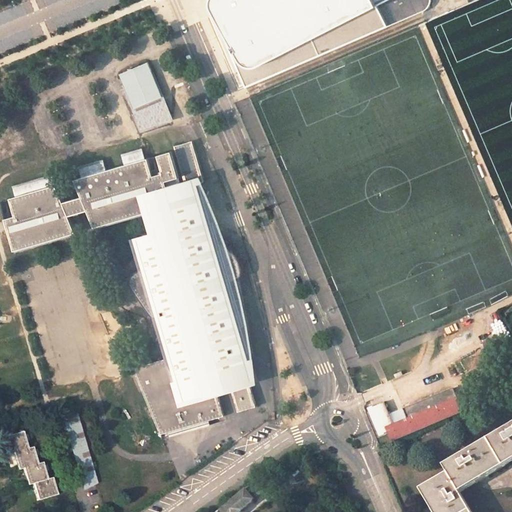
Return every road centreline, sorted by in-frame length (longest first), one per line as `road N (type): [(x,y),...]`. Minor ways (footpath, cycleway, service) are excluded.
road 1 (residential): [(172,0),(329,376),(328,408)]
road 2 (residential): [(284,439),(183,511)]
